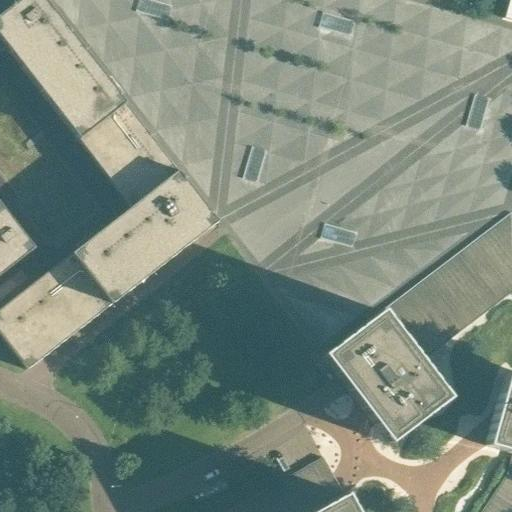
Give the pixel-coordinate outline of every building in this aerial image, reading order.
[(0,0),(0,8),(9,1),(10,0),(49,0),(160,142),(274,289),(365,315),(508,206),(511,190),(511,25),(423,0),(0,0)] [(211,217),(40,0),(20,0),(0,16),(0,337),(21,365),(148,266),(167,252),(211,217)] [(511,0),(508,0),(503,19),(511,21),(511,0)] [(281,481),(226,511),(511,511),(511,214),(510,213),(380,312),(394,330),(335,375),(337,378),(407,347),(419,364),(511,292),(511,453),(511,454),(506,475),(481,511),(314,511),(343,496),(344,495),(322,458),(281,481)] [(394,330),(380,312),(368,321),(321,357),(335,375),(347,392),(386,444),(387,444),(401,434),(407,429),(423,418),(434,409),(446,400),(447,399),(420,364),(420,365),(419,364),(407,347),(394,330)] [(511,376),(504,374),(483,447),(511,455),(511,454),(511,376)] [(352,511),(343,496),(314,511),(352,511)]
